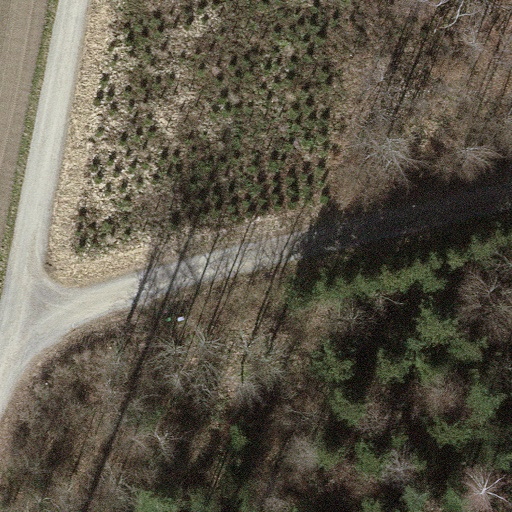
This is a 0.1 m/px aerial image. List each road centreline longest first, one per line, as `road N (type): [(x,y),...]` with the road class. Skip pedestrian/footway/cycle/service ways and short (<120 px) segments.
road 1 (track): [(511,187),(355,221),(105,314),(20,314)]
road 2 (track): [(20,314),(79,0)]
